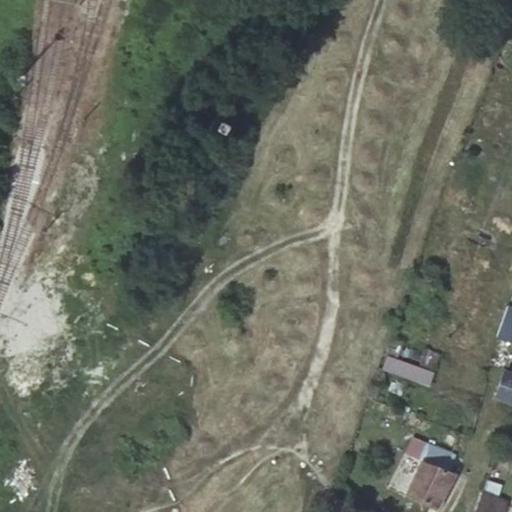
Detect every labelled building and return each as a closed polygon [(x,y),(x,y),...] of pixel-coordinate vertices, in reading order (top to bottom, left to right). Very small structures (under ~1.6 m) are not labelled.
[(511,44),(497,78),(511,83),(511,44)] [(493,342),(484,369),(488,370),(495,350),(497,343),(506,347),(511,328),(511,310),(505,308),(493,342)] [(391,340),(384,359),(427,376),(434,356),(391,340)] [(495,350),(488,370),(496,373),(503,353),(495,350)] [(494,403),(509,408),(511,409),(511,360),(511,361),(506,376),(503,376),(494,403)] [(493,457),(481,492),(495,498),(499,486),(498,471),(503,471),(507,462),(493,457)] [(405,500),(430,511),(434,511),(452,477),(420,465),(405,500)] [(481,492),(473,511),(499,511),(504,502),(495,498),(481,492)]
